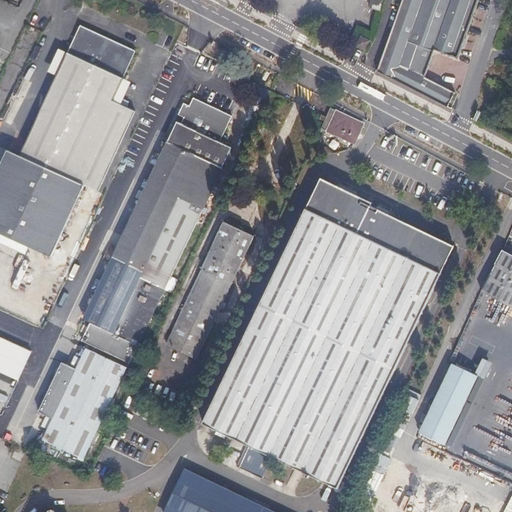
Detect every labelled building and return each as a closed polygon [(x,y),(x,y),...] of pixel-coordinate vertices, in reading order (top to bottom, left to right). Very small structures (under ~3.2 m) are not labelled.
[(372,0),(371,7),(381,8),(381,0),(372,0)] [(402,0),(401,6),(391,32),(383,53),(376,72),(395,81),(423,95),(448,107),(455,93),(439,85),(415,73),(409,70),(414,57),(419,44),(427,47),(446,54),(458,59),(462,49),(467,34),(474,15),(479,0),(402,0)] [(0,233),(51,257),(84,184),(98,191),(135,110),(122,104),(132,82),(125,78),(138,50),(81,25),(21,156),(8,150),(0,168),(0,233)] [(366,50),(370,41),(362,37),(357,46),(366,50)] [(56,74),(67,52),(59,49),(49,71),(56,74)] [(253,95),(258,87),(249,82),(245,91),(253,95)] [(197,226),(225,166),(217,162),(221,153),(234,127),(239,116),(223,109),(200,98),(196,106),(189,102),(184,113),(188,114),(191,116),(186,127),(178,143),(174,141),(166,157),(152,187),(133,225),(118,257),(142,269),(140,273),(144,275),(142,279),(166,290),(197,226)] [(352,149),(363,128),(331,112),(321,132),(327,135),(341,142),(352,149)] [(397,367),(410,339),(423,313),(434,290),(442,274),(450,256),(453,251),(439,243),(412,230),(387,218),(370,209),(372,206),(356,198),(336,187),(321,180),(313,196),(302,218),(292,239),(278,268),(267,290),(255,316),(239,349),(222,384),(210,410),(202,426),(222,436),(247,449),(237,470),(259,481),(270,460),(294,472),(297,473),(303,478),(303,479),(307,482),(309,479),(316,483),(336,493),(343,480),(358,447),(370,423),(383,396),(397,367)] [(355,192),(340,185),(336,187),(356,198),(355,192)] [(223,305),(237,276),(249,249),(254,240),(244,235),(225,224),(222,230),(214,246),(205,266),(194,290),(182,314),(173,333),(166,347),(186,357),(195,362),(210,332),(223,305)] [(511,259),(499,253),(478,295),(511,312),(511,259)] [(142,269),(118,257),(116,261),(140,273),(142,269)] [(120,314),(140,273),(116,261),(101,292),(87,321),(112,332),(120,314)] [(130,364),(147,329),(166,290),(142,279),(144,275),(140,273),(120,314),(112,332),(87,321),(78,340),(130,364)] [(34,352),(0,336),(0,372),(20,382),(34,352)] [(111,405),(128,369),(115,363),(88,351),(77,372),(70,368),(63,365),(51,392),(40,413),(54,420),(44,442),(70,455),(84,462),(91,447),(111,405)] [(456,420),(474,382),(476,379),(451,367),(438,393),(416,435),(442,448),(456,420)] [(265,511),(264,511),(215,488),(187,473),(181,485),(171,506),(167,511),(265,511)]
